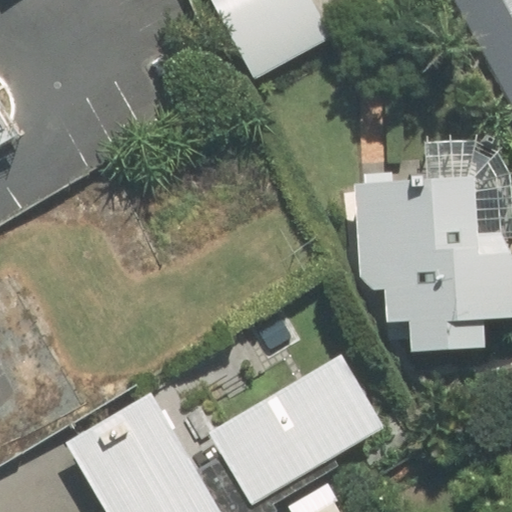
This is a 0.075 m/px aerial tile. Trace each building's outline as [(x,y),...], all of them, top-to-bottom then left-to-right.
[(209,0),(250,79),(332,38),(312,0),(209,0)] [(511,0),(452,0),(511,110),(511,0)] [(406,354),(483,348),(481,318),(511,315),(511,228),(475,232),(470,177),(348,186),(356,288),(384,286),(387,327),(404,326),(406,354)] [(201,429),(245,505),(379,426),(335,350),(201,429)] [(218,511),(148,392),(63,442),(104,511),(218,511)]
